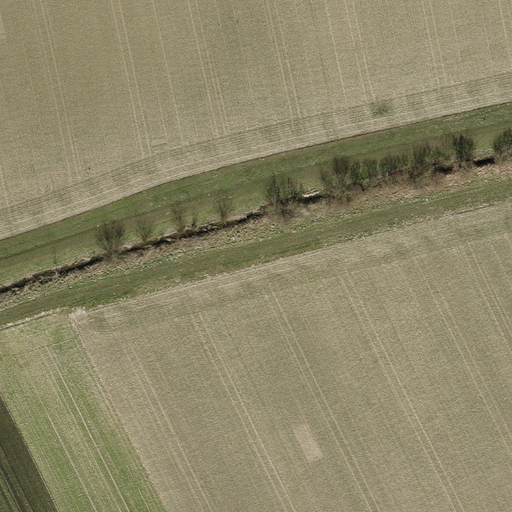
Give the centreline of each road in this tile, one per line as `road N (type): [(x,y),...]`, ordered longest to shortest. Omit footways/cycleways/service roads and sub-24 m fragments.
road 1 (track): [(511,129),(234,191),(0,266)]
road 2 (track): [(0,315),(511,185)]
